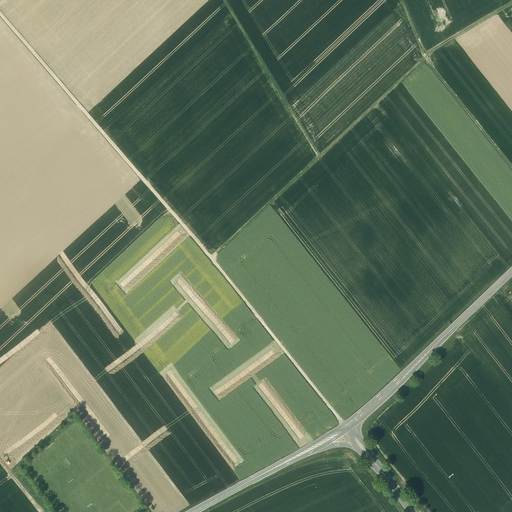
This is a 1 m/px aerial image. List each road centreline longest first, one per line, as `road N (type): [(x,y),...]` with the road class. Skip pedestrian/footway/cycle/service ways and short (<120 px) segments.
road 1 (track): [(0,12),(345,427)]
road 2 (track): [(424,56),(214,262)]
road 3 (secondary): [(511,279),(350,424)]
road 4 (track): [(226,0),(322,160)]
road 5 (track): [(511,165),(424,56)]
road 6 (secondary): [(307,451),(194,511)]
